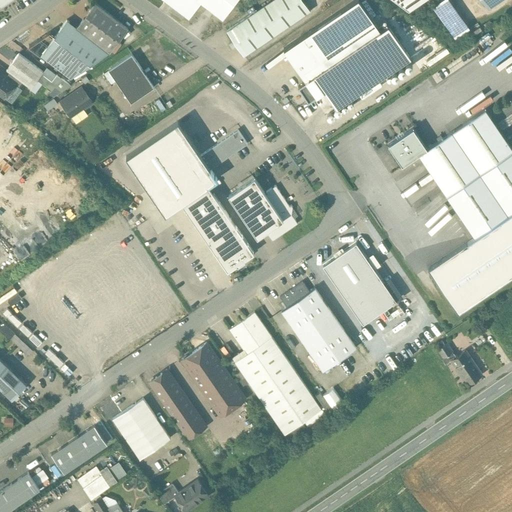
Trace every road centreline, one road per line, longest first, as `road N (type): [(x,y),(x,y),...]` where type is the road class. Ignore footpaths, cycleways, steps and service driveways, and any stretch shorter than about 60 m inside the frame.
road 1 (residential): [(0,454),(338,213),(335,181),(305,138),(143,0)]
road 2 (secondary): [(317,511),(511,380)]
